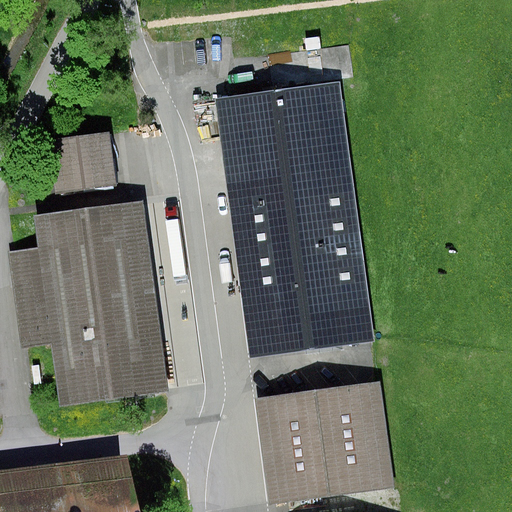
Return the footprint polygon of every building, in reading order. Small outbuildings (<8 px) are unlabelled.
[(351,89),(227,106),(262,359),(386,342),(351,89)] [(117,129),(59,136),(66,192),(124,185),(117,129)] [(159,202),(45,216),(49,249),(14,253),(26,346),(56,342),(64,408),(183,393),(159,202)] [(387,387),(275,400),(286,501),(399,489),(387,387)] [(138,511),(133,463),(0,477),(0,511),(138,511)]
